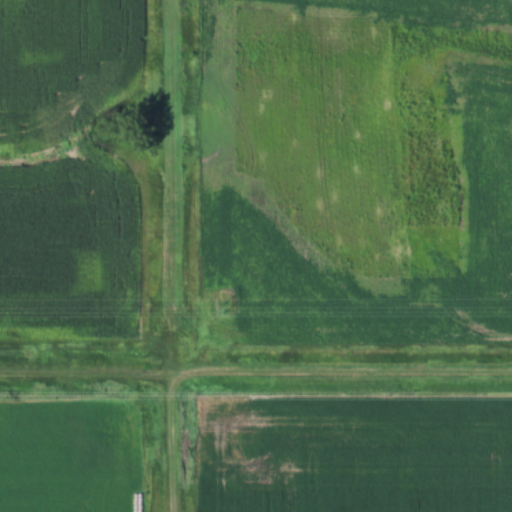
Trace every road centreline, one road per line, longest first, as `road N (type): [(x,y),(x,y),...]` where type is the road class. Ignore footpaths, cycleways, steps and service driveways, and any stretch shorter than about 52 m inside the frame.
road 1 (residential): [(0,375),(511,375)]
road 2 (track): [(169,376),(169,0)]
road 3 (track): [(168,511),(169,376)]
